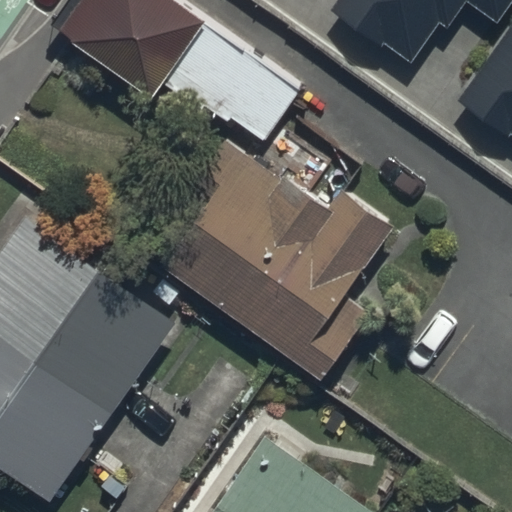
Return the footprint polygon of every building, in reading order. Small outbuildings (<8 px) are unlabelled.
[(254,144),(302,77),(192,0),(101,0),(85,24),(254,144)] [(335,0),(413,56),(453,0),(480,0),(495,10),(501,0),(335,0)] [(511,11),(458,87),(511,125),(511,11)] [(224,134),(194,176),(150,238),(313,354),(357,292),(342,281),(372,239),(391,211),(336,172),(317,199),(224,134)] [(0,225),(0,455),(48,490),(180,305),(23,193),(0,225)] [(394,511),(267,421),(202,511),(394,511)]
